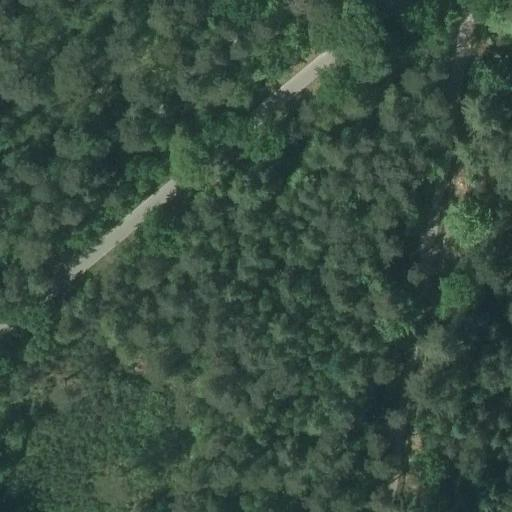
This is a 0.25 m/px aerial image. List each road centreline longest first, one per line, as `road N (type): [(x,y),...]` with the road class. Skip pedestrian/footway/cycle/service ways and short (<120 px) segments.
road 1 (unclassified): [(0,329),(400,0)]
road 2 (track): [(460,0),(462,42),(391,511)]
